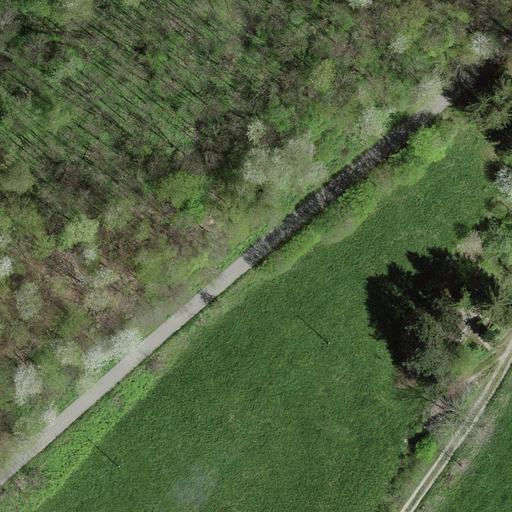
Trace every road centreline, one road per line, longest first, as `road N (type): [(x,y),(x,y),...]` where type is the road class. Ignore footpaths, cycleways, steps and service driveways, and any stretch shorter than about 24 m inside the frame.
road 1 (residential): [(0,486),(511,32)]
road 2 (track): [(408,511),(491,394),(511,348)]
